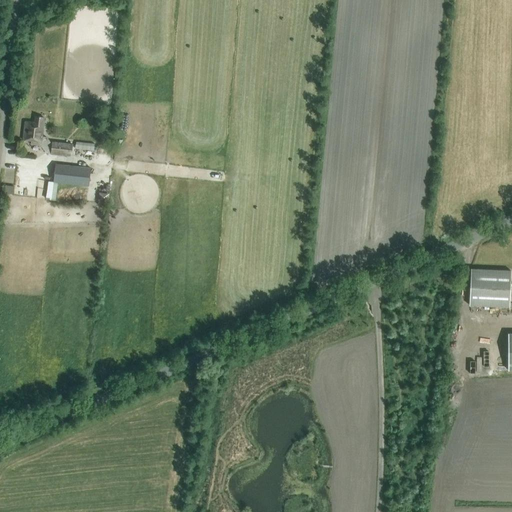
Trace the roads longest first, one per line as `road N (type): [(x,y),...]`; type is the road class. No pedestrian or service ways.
road 1 (unclassified): [(0,446),(511,218)]
road 2 (unclassified): [(0,132),(14,0)]
